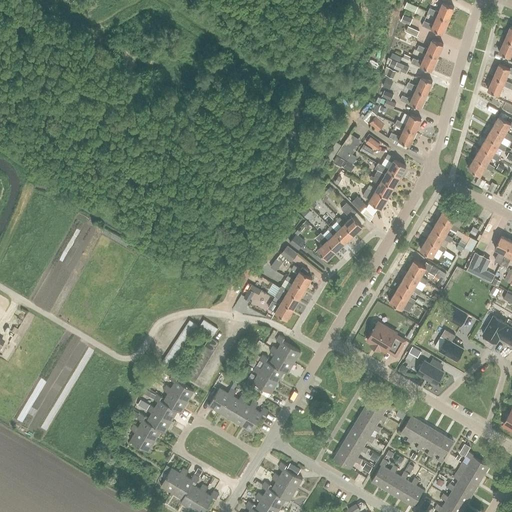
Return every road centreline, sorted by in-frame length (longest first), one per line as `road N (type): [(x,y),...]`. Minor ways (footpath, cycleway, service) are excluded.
road 1 (residential): [(511,452),(330,341)]
road 2 (residential): [(330,341),(429,174)]
road 3 (residential): [(429,174),(483,0)]
road 4 (residential): [(260,459),(198,423),(179,446),(241,489)]
road 5 (residential): [(390,511),(270,439)]
